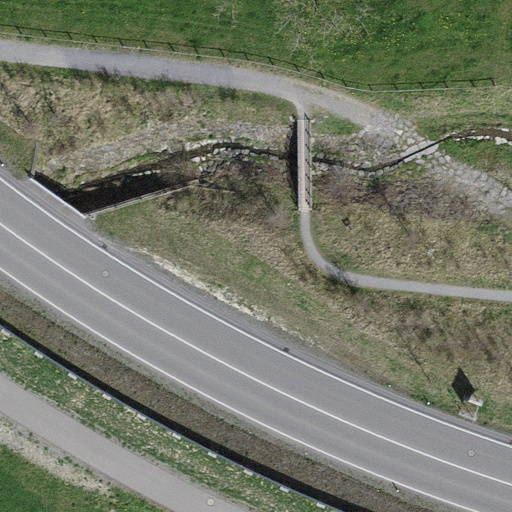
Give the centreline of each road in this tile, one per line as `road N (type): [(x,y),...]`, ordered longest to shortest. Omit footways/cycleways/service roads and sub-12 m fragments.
road 1 (secondary): [(0,222),(175,335),(442,459),(511,480)]
road 2 (track): [(307,89),(392,126),(511,208)]
